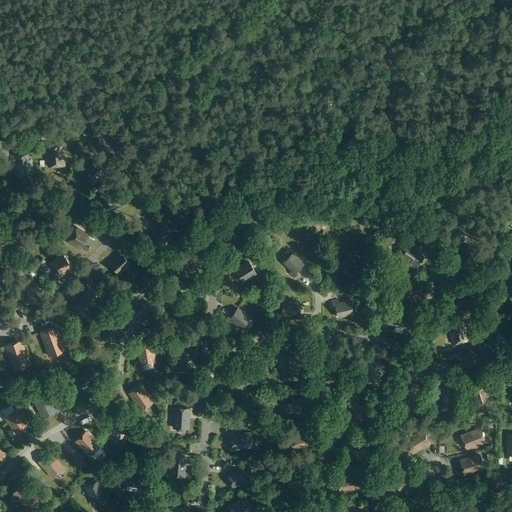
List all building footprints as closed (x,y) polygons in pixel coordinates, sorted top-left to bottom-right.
[(62,153),(61,145),(50,145),(50,158),(48,158),(49,167),(64,166),(64,153),(62,153)] [(29,161),(27,152),(16,155),(19,168),(17,168),(19,177),(34,174),(31,160),(29,161)] [(102,175),(108,170),(100,161),(90,170),(89,169),(82,175),(93,186),(103,177),(102,175)] [(127,205),(125,194),(113,196),(112,194),(103,195),(106,211),(119,208),(119,206),(127,205)] [(169,237),(173,232),(164,225),(157,233),(156,232),(150,239),(162,249),(171,238),(169,237)] [(89,252),(95,242),(84,235),(85,233),(77,229),(69,242),(80,249),(82,247),(89,252)] [(418,267),(424,257),(413,250),(414,248),(407,243),(398,256),(409,264),(411,262),(418,267)] [(181,270),(199,261),(193,248),(175,257),(181,270)] [(477,263),(468,249),(458,256),(456,253),(451,257),(454,261),(456,260),(463,269),(471,263),(473,266),(477,263)] [(294,277),(298,274),(296,272),(304,264),(293,253),(284,263),(292,271),(290,273),(294,277)] [(133,267),(122,254),(113,262),(111,260),(106,264),(109,268),(111,266),(119,274),(126,268),(128,270),(133,267)] [(60,277),(72,267),(63,255),(51,264),(60,277)] [(358,265),(349,256),(341,264),(339,262),(334,266),(337,270),(339,268),(347,276),(358,265)] [(256,274),(249,263),(239,269),(238,266),(232,269),(235,273),(237,272),(243,282),(256,274)] [(93,276),(97,281),(101,278),(96,273),(93,276)] [(132,299),(150,291),(144,278),(126,287),(132,299)] [(412,301),(413,296),(411,295),(413,284),(398,281),(395,294),(406,296),(406,299),(412,301)] [(90,287),(75,308),(88,317),(103,297),(90,287)] [(39,306),(42,291),(27,288),(24,303),(39,306)] [(104,288),(99,294),(103,297),(107,291),(104,288)] [(474,306),(469,291),(458,295),(457,292),(451,294),(452,298),(455,298),(459,308),(468,305),(469,308),(474,306)] [(339,304),(338,301),(332,302),(333,307),(336,307),(338,317),(353,314),(350,301),(339,304)] [(298,314),(298,302),(282,302),(283,315),(294,315),(294,319),(301,319),(301,314),(298,314)] [(511,303),(506,307),(505,304),(500,306),(507,321),(511,318),(511,303)] [(178,329),(195,319),(188,307),(171,317),(178,329)] [(250,318),(238,309),(231,318),(229,316),(226,320),(231,324),(233,322),(242,329),(250,318)] [(409,331),(413,317),(391,311),(388,324),(409,331)] [(113,342),(122,324),(110,318),(100,336),(113,342)] [(452,344),(467,340),(463,327),(461,328),(460,322),(449,325),(451,335),(450,336),(452,344)] [(39,332),(48,357),(66,350),(56,326),(39,332)] [(6,346),(14,369),(29,364),(21,340),(6,346)] [(153,362),(155,362),(152,342),(138,345),(141,364),(143,364),(153,362)] [(194,368),(194,348),(180,348),(180,368),(194,368)] [(342,378),(349,358),(334,353),(328,373),(342,378)] [(282,376),(295,376),(294,356),(280,356),(282,376)] [(377,385),(384,366),(371,361),(364,380),(377,385)] [(85,391),(99,377),(89,367),(75,382),(85,391)] [(237,388),(255,380),(250,368),(232,375),(237,388)] [(410,404),(419,385),(406,380),(398,398),(410,404)] [(485,390),(482,382),(471,385),(475,398),(473,399),(476,408),(491,403),(487,389),(485,390)] [(141,410),(153,402),(142,386),(130,394),(141,410)] [(448,410),(449,390),(435,389),(434,409),(448,410)] [(44,418),(56,412),(47,394),(34,401),(44,418)] [(296,415),(316,409),(312,396),(293,401),(296,415)] [(352,424),(365,419),(358,400),(345,406),(352,424)] [(188,429),(189,409),(175,408),(174,428),(188,429)] [(17,434),(28,425),(16,409),(5,417),(17,434)] [(127,438),(128,418),(114,418),(113,438),(127,438)] [(466,449),(485,442),(480,429),(461,436),(466,449)] [(292,452),(312,447),(308,431),(288,436),(292,452)] [(413,453),(430,443),(423,431),(406,441),(413,453)] [(90,456),(100,446),(86,432),(76,442),(90,456)] [(233,450),(253,447),(251,433),(231,436),(233,450)] [(358,457),(367,446),(351,434),(342,445),(358,457)] [(53,477),(63,468),(50,453),(39,462),(53,477)] [(184,477),(186,457),(172,456),(170,476),(184,477)] [(464,475),(483,469),(480,456),(460,461),(464,475)] [(140,487),(144,467),(130,464),(126,484),(140,487)] [(233,488),(255,481),(249,465),(227,473),(233,488)] [(289,489),(310,483),(305,467),(285,473),(289,489)] [(340,492),(360,489),(358,476),(338,478),(340,492)] [(418,492),(420,478),(400,476),(398,490),(418,492)] [(94,506),(107,500),(99,482),(86,487),(94,506)] [(28,507),(38,497),(24,484),(14,494),(28,507)] [(230,511),(249,511),(252,511),(246,498),(228,507),(230,511)] [(476,511),(491,511),(494,502),(481,498),(476,511)]
